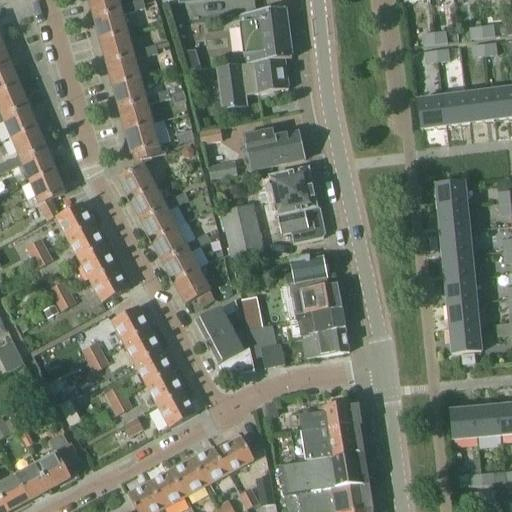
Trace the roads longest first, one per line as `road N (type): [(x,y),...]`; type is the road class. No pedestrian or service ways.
road 1 (residential): [(220,416),(92,175),(45,0)]
road 2 (tertiary): [(381,365),(338,169),(315,0)]
road 3 (residential): [(48,511),(220,416)]
road 4 (residential): [(220,416),(306,377),(381,365)]
road 5 (tertiary): [(400,511),(381,365)]
